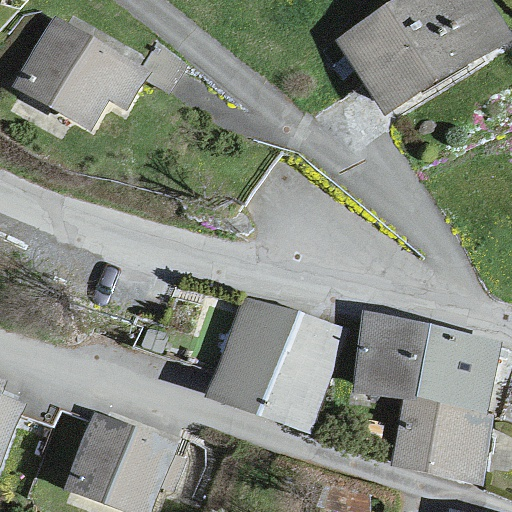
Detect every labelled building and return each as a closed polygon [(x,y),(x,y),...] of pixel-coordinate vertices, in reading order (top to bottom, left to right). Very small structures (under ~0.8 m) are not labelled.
[(511,51),(511,34),(489,0),(421,0),(354,44),(405,121),(511,51)] [(158,72),(66,25),(33,88),(109,127),(123,100),(139,108),(158,72)] [(347,335),(251,304),(221,399),(317,430),(347,335)] [(482,476),(509,348),(383,322),(368,394),(419,404),(407,461),(482,476)] [(0,473),(12,476),(32,403),(0,393),(0,473)] [(163,511),(185,448),(107,422),(85,491),(150,511),(163,511)]
